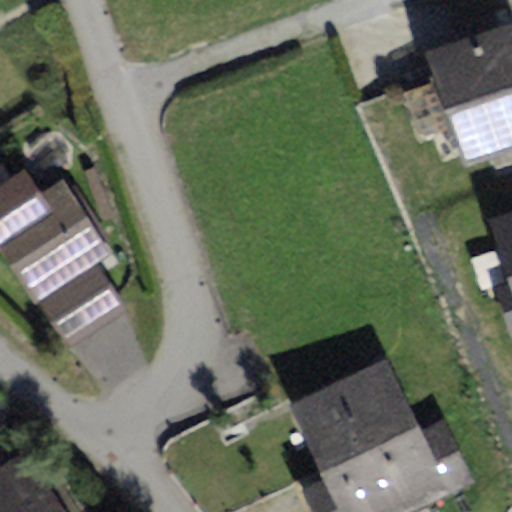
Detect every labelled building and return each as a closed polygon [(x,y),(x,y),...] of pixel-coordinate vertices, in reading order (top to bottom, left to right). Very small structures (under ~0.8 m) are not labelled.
[(511,42),(435,66),(466,169),(511,155),(511,42)] [(401,85),(420,131),(450,119),(431,73),(401,85)] [(65,183),(0,232),(0,240),(52,308),(121,257),(65,183)] [(511,267),(473,283),(499,350),(511,344),(511,267)] [(395,367),(294,412),(325,472),(292,487),(305,511),(441,511),(481,493),(451,423),(432,431),(395,367)] [(0,511),(62,511),(28,461),(0,477),(0,511)]
